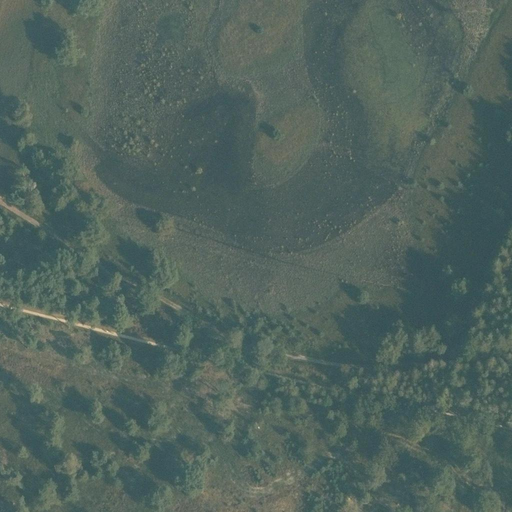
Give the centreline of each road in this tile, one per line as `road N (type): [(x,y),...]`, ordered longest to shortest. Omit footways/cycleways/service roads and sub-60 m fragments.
road 1 (track): [(511,358),(348,368),(261,346),(187,315),(0,202)]
road 2 (track): [(511,193),(439,365)]
